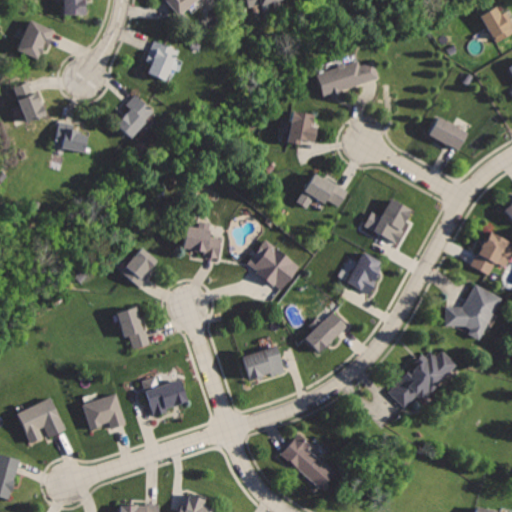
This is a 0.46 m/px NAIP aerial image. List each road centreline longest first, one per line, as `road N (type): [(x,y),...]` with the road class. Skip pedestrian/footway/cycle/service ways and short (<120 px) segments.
road 1 (residential): [(511,156),(463,201),(375,352),(324,397),(71,483)]
road 2 (residential): [(285,511),(241,460),(190,308)]
